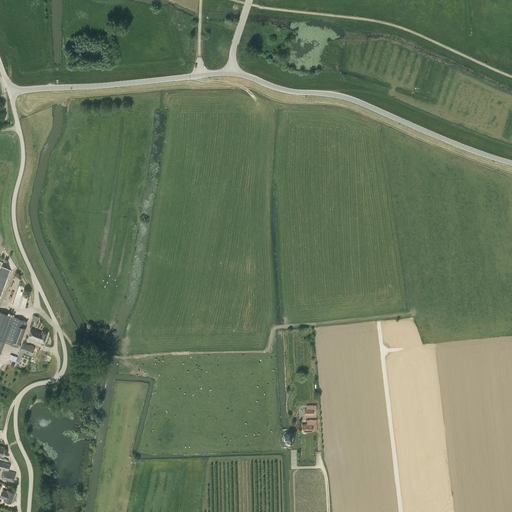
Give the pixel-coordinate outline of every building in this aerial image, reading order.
[(1,264),(2,263),(0,261),(0,289),(8,267),(1,264)] [(0,299),(12,303),(19,279),(13,277),(14,271),(8,270),(0,296),(0,299)] [(20,344),(25,328),(25,327),(27,321),(14,317),(14,316),(0,311),(0,353),(5,342),(18,347),(19,344),(20,344)] [(41,332),(31,328),(28,338),(44,344),(48,331),(42,329),(41,332)] [(34,347),(22,343),(19,350),(31,355),(34,347)] [(305,415),(313,414),(313,411),(316,411),(316,405),(306,405),(306,409),(304,410),(305,415)] [(312,431),(312,430),(316,430),(316,420),(307,420),(307,424),(302,425),(302,432),(303,432),(303,433),(305,433),(306,433),(306,432),(312,431)] [(292,438),(291,437),(291,436),(290,436),(290,435),(289,435),(288,435),(287,435),(286,435),(285,436),(284,437),(284,438),(284,439),(284,440),(285,441),(285,442),(286,442),(287,442),(287,443),(288,443),(289,442),(290,442),(291,441),(291,440),(292,439),(292,438)] [(10,465),(0,461),(0,468),(8,471),(10,465)] [(13,482),(15,473),(4,470),(1,479),(13,482)] [(7,491),(4,490),(3,493),(6,494),(4,500),(11,503),(14,493),(7,491)]
